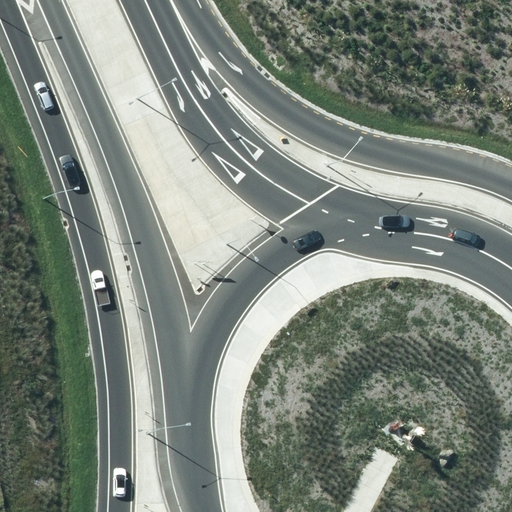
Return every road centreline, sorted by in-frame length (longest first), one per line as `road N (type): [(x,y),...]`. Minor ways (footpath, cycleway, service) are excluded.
road 1 (motorway): [(119,511),(119,377),(108,303),(84,207),(6,0)]
road 2 (trunk): [(186,427),(164,284),(49,0)]
road 3 (primary): [(151,0),(309,126),(388,155),(511,181)]
road 4 (trunk): [(147,0),(194,97),(239,154),(272,182),(353,226)]
road 5 (trunk): [(186,427),(203,347),(223,311),(281,255),(353,226)]
road 6 (trunk): [(353,226),(431,226),(511,262)]
